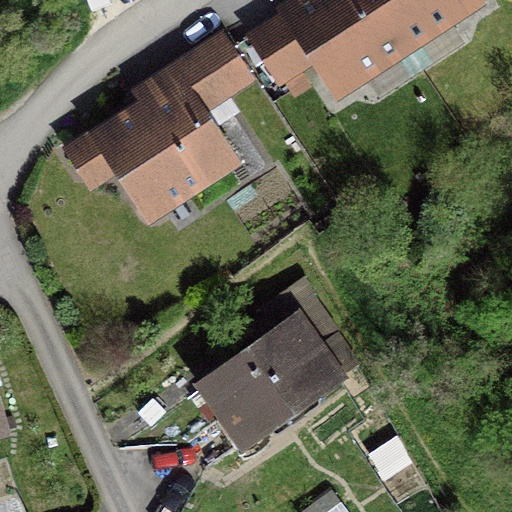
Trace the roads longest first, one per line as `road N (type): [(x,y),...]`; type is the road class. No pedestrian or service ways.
road 1 (residential): [(0,266),(110,511)]
road 2 (residential): [(0,155),(139,26),(179,0)]
